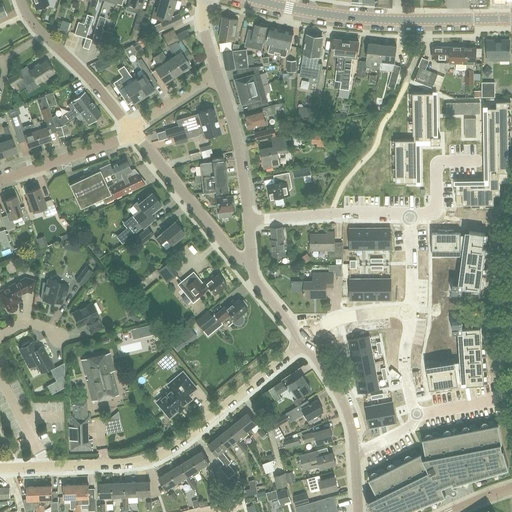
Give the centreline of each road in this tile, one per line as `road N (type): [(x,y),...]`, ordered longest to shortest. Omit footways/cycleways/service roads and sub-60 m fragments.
road 1 (residential): [(42,467),(157,456),(300,347)]
road 2 (tertiary): [(511,19),(365,19),(257,0)]
road 3 (residential): [(407,312),(404,358),(416,414),(410,427),(354,454)]
road 4 (residential): [(251,258),(239,259),(137,135)]
road 5 (residential): [(132,129),(20,0)]
road 6 (residential): [(249,222),(411,215)]
road 7 (residential): [(249,222),(216,74)]
road 8 (residential): [(0,182),(137,135)]
road 9 (residential): [(354,454),(338,396),(300,347)]
